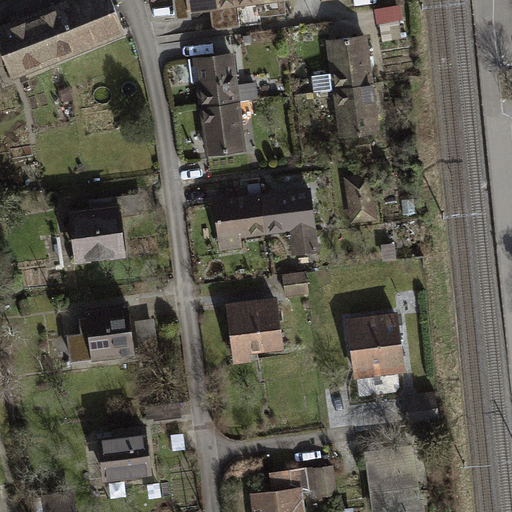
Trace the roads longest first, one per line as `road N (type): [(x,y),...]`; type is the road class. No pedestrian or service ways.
road 1 (residential): [(118,0),(155,84),(212,511)]
road 2 (residential): [(511,275),(480,0)]
